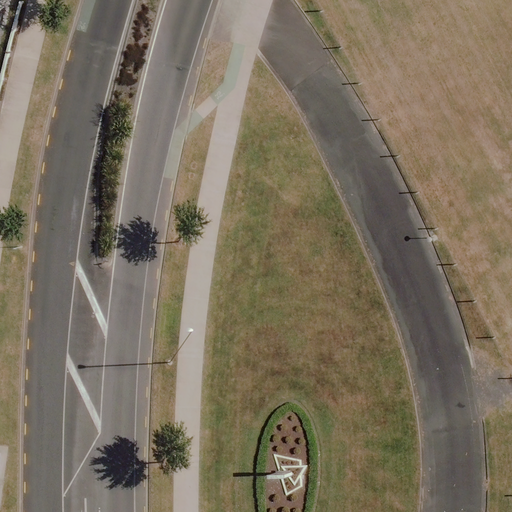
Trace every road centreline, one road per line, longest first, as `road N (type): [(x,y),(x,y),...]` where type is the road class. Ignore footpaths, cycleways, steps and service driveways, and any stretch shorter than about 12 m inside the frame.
road 1 (secondary): [(188,0),(168,63),(135,262),(80,428)]
road 2 (secondary): [(80,428),(55,250),(80,111),(112,0)]
